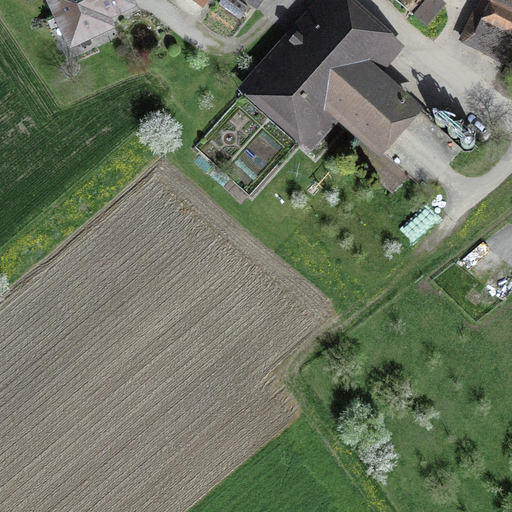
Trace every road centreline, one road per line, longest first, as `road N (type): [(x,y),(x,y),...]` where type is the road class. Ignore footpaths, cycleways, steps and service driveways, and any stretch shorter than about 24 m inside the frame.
road 1 (track): [(448,224),(410,278),(288,368),(383,511)]
road 2 (unclassified): [(511,107),(365,0)]
